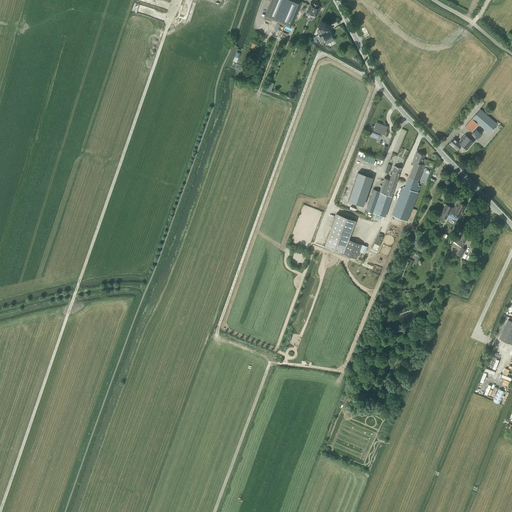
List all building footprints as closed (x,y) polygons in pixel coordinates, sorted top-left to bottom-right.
[(271,0),(264,16),(290,27),(301,2),(297,0),(271,0)] [(316,16),(320,6),(317,5),(314,3),(313,4),(310,2),(306,12),(307,12),(306,15),(314,19),(315,16),(316,16)] [(186,19),(191,5),(184,3),(182,10),(183,10),(180,17),(186,19)] [(320,37),(322,36),(325,40),(327,43),(333,40),(331,37),(332,37),(329,31),(325,32),(325,31),(318,35),(320,37)] [(496,124),(497,124),(480,109),(464,126),(471,132),(478,124),(488,133),(495,125),(497,127),(498,125),(496,124)] [(370,136),(377,139),(379,134),(378,134),(379,132),(384,134),(387,127),(376,122),(373,130),(374,130),(373,132),(372,131),(370,136)] [(471,134),(477,139),(481,133),(476,129),(471,134)] [(467,149),(473,142),(465,135),(458,142),(453,138),(449,143),(457,150),(460,146),(462,147),(463,146),(467,149)] [(421,163),(425,155),(416,152),(413,160),(415,161),(421,163)] [(417,182),(424,164),(421,163),(415,161),(408,179),(417,182)] [(380,191),(392,195),(401,168),(394,166),(389,180),(384,178),(382,183),(380,191)] [(358,172),(348,201),(363,206),(373,177),(358,172)] [(414,191),(417,182),(408,179),(404,187),(414,191)] [(407,221),(418,193),(414,191),(404,187),(403,187),(392,215),(407,221)] [(372,214),(380,191),(373,189),(365,212),(372,214)] [(373,213),(385,217),(392,196),(380,192),(373,213)] [(459,217),(465,206),(458,202),(454,209),(446,204),(440,215),(445,218),(448,213),(458,219),(459,217)] [(324,246),(356,258),(361,244),(348,239),(355,220),(336,213),(324,246)] [(453,240),(462,245),(468,236),(462,232),(458,239),(455,237),(453,240)] [(457,254),(462,257),(466,250),(461,247),(457,254)] [(511,321),(508,320),(499,338),(511,344),(511,321)] [(505,391),(498,388),(493,401),(500,404),(505,391)]
